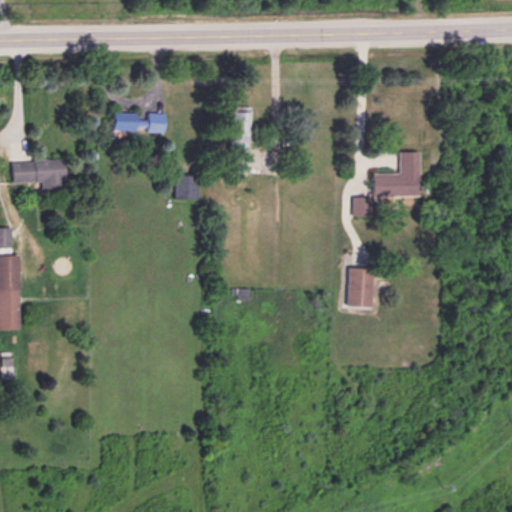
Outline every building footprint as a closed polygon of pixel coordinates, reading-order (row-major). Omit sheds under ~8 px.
[(251,105),(232,105),(231,145),(250,145),(251,105)] [(165,111),(112,111),(112,130),(165,130),(165,111)] [(351,214),(371,214),(371,196),(418,196),(418,149),(397,150),(397,171),(372,171),(373,195),(351,195),(351,214)] [(13,181),(42,181),(42,191),(66,191),(66,157),(13,157),(13,181)] [(175,173),(175,198),(198,198),(198,173),(175,173)] [(20,253),(0,253),(0,243),(12,243),(12,226),(0,226),(0,328),(21,329),(20,253)] [(373,266),(348,266),(348,304),(373,304),(373,266)]
